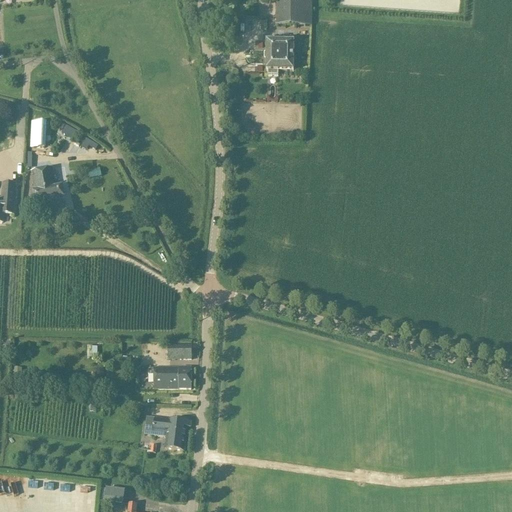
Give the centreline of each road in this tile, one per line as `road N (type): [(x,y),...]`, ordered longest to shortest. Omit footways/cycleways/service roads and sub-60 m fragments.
road 1 (residential): [(0,65),(50,58),(78,80),(185,279),(211,293)]
road 2 (unclassified): [(211,293),(218,141),(204,0)]
road 3 (unclassified): [(238,297),(511,376)]
road 4 (track): [(406,511),(400,484),(197,458)]
road 5 (unclassified): [(192,511),(211,293)]
